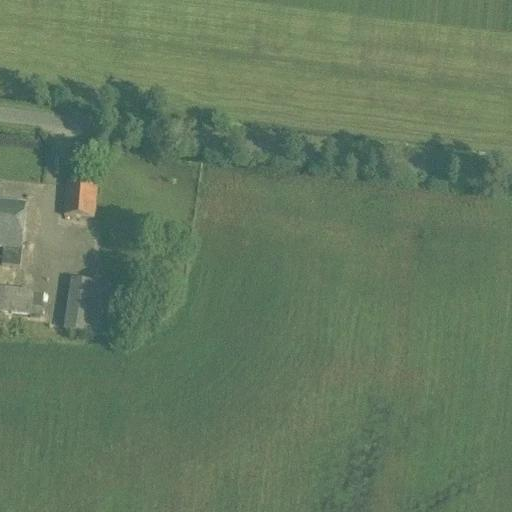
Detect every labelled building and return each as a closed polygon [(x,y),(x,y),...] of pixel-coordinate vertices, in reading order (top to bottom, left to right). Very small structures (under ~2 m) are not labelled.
[(95,220),(98,188),(66,186),(63,217),(95,220)] [(20,270),(26,206),(0,203),(0,250),(3,251),(2,268),(20,270)] [(70,282),(68,294),(97,299),(99,286),(70,282)] [(0,315),(41,319),(43,299),(32,298),(33,294),(0,290),(0,315)] [(91,336),(93,323),(65,319),(63,331),(91,336)]
